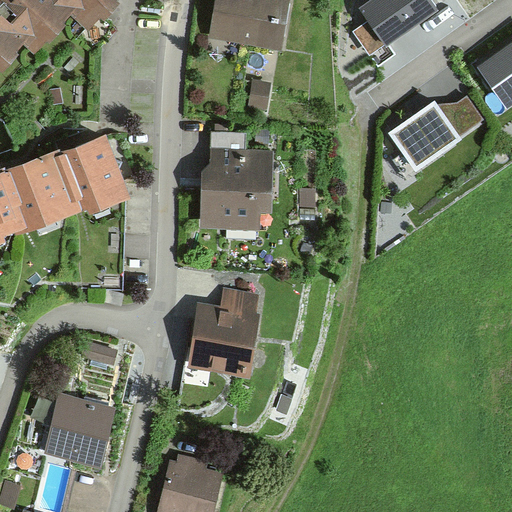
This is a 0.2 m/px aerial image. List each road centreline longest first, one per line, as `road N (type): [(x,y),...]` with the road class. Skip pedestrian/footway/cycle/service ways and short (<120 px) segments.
road 1 (track): [(286,511),(339,371),(369,114)]
road 2 (residential): [(157,335),(172,59),(183,0)]
road 3 (residential): [(0,422),(20,364),(45,328),(81,319),(157,335)]
road 4 (residential): [(118,511),(157,335)]
road 5 (residential): [(369,114),(392,77),(504,0)]
